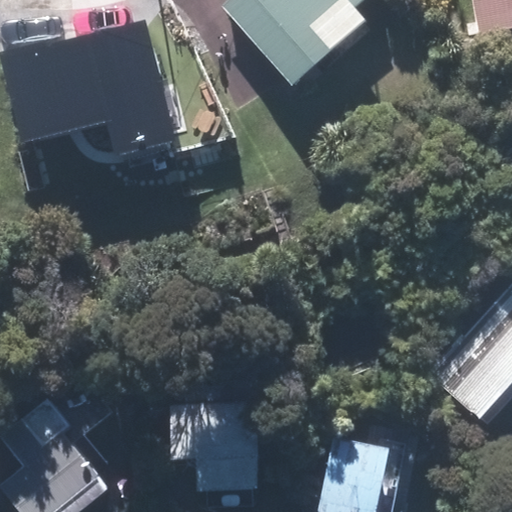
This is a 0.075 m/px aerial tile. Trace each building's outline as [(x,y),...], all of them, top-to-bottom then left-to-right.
[(242,0),(229,12),(304,97),(376,34),(365,22),(390,0),(242,0)] [(511,43),(511,0),(477,0),(485,48),(511,43)] [(179,47),(73,63),(76,85),(44,90),(51,138),(81,134),(85,156),(193,139),(190,118),(199,115),(192,65),(182,66),(179,47)] [(511,300),(440,386),(496,433),(511,413),(511,300)] [(38,482),(14,502),(21,511),(94,511),(116,494),(75,444),(82,439),(63,416),(41,433),(35,426),(10,448),(38,482)] [(273,417),(181,418),(182,476),(212,475),(213,507),(274,507),(273,417)] [(344,448),(335,511),(393,511),(400,468),(415,470),(418,453),(382,448),(382,453),(344,448)]
